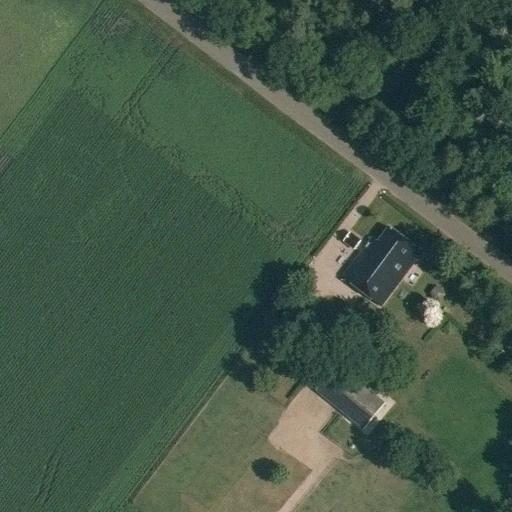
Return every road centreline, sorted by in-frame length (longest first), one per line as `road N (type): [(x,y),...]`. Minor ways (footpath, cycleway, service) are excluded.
road 1 (unclassified): [(511,273),(149,0)]
road 2 (track): [(287,105),(488,0)]
